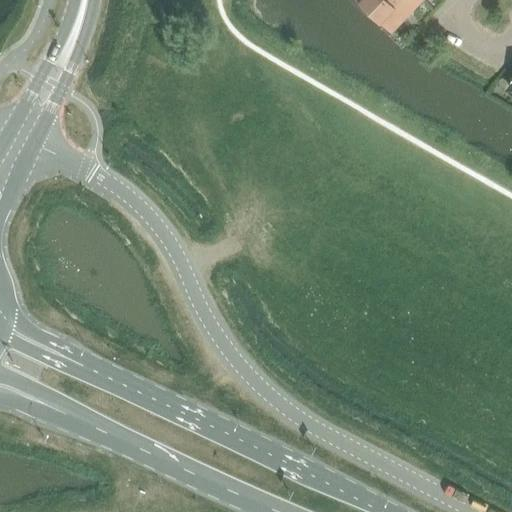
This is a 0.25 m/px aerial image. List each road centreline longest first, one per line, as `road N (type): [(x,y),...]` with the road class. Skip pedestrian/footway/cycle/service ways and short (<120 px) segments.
road 1 (unclassified): [(473,511),(337,442),(255,382),(218,336),(159,228),(89,170)]
road 2 (primary): [(388,511),(69,358)]
road 3 (primary): [(47,405),(279,511)]
road 4 (tertiary): [(78,19),(8,135)]
road 5 (tertiary): [(32,144),(71,65),(78,19)]
